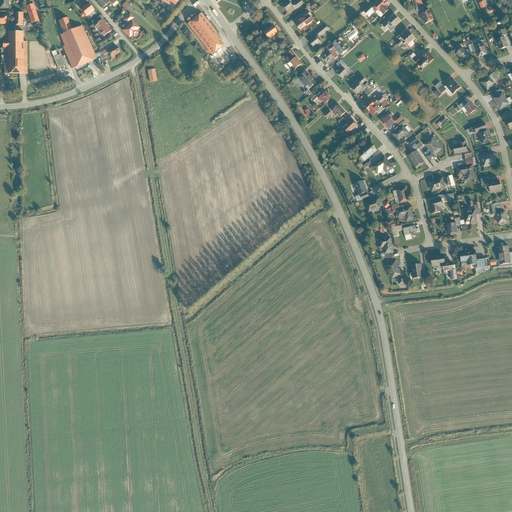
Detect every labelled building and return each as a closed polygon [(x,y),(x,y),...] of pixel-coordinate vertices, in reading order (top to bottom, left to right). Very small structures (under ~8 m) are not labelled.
[(10,0),(0,0),(0,8),(7,8),(7,1),(10,0)] [(79,0),(76,3),(80,8),(86,3),(86,2),(87,0),(79,0)] [(287,13),(294,9),(288,0),(287,0),(281,4),(287,13)] [(387,9),(380,0),(378,0),(371,6),(379,16),(387,9)] [(129,7),(125,3),(120,7),(124,11),(129,7)] [(93,11),(87,4),(78,11),(84,18),(93,11)] [(38,22),(32,5),(25,8),(31,24),(38,22)] [(374,11),(368,5),(362,10),(367,16),(374,11)] [(433,18),(427,9),(418,14),(423,24),(433,18)] [(390,28),(398,20),(391,12),(383,20),(390,28)] [(23,26),(23,14),(15,13),(14,26),(23,26)] [(134,19),(128,13),(121,19),(126,25),(120,30),(128,39),(138,29),(131,22),(134,19)] [(297,30),(299,29),(301,31),(307,27),(305,24),(310,20),(305,13),(291,23),(297,30)] [(223,47),(214,35),(217,33),(202,14),(189,23),(212,55),(223,47)] [(66,18),(58,21),(62,32),(71,28),(66,18)] [(110,33),(102,21),(93,28),(102,39),(110,33)] [(268,39),(276,32),(270,24),(261,30),(268,39)] [(327,28),(324,25),(315,32),(317,35),(327,28)] [(95,60),(82,27),(59,36),(63,47),(61,48),(69,68),(72,67),(72,69),(95,60)] [(29,74),(29,42),(23,42),(23,32),(5,32),(5,43),(0,43),(0,49),(6,49),(6,75),(23,75),(23,74),(29,74)] [(405,45),(413,38),(408,32),(400,39),(405,45)] [(313,48),(321,43),(315,34),(307,40),(313,48)] [(506,46),(503,37),(495,40),(498,49),(506,46)] [(329,45),(331,47),(329,50),(332,53),(335,51),(338,55),(346,48),(337,38),(329,45)] [(392,46),(395,51),(403,45),(399,40),(392,46)] [(478,56),(487,53),(483,41),(474,45),(478,56)] [(472,42),(467,44),(470,55),(476,54),(472,42)] [(109,59),(119,54),(115,47),(106,53),(109,59)] [(466,55),(461,48),(455,53),(460,60),(466,55)] [(326,65),(333,58),(326,51),(319,58),(326,65)] [(433,58),(426,51),(420,56),(427,63),(433,58)] [(61,55),(52,58),(56,69),(65,66),(61,55)] [(292,68),(299,64),(294,56),(287,61),(292,68)] [(420,70),(426,65),(420,59),(415,64),(420,70)] [(341,79),(348,72),(343,66),(335,72),(341,79)] [(78,71),(80,76),(91,71),(89,67),(78,71)] [(156,70),(148,71),(150,81),(158,80),(156,70)] [(306,90),(315,82),(305,70),(296,78),(306,90)] [(479,81),(485,89),(496,81),(490,74),(479,81)] [(360,84),(365,80),(362,76),(357,80),(360,84)] [(449,94),(459,86),(451,78),(442,85),(449,94)] [(359,84),(358,85),(356,82),(349,89),(354,94),(359,90),(360,91),(363,88),(359,84)] [(434,92),(437,96),(443,91),(440,87),(434,92)] [(323,103),(328,98),(327,96),(328,95),(324,91),(316,97),(320,101),(321,100),(323,103)] [(500,92),(491,98),(499,110),(508,104),(500,92)] [(379,104),(385,99),(382,95),(376,100),(379,104)] [(376,110),(373,106),(374,105),(369,99),(362,105),(367,111),(368,110),(372,114),(376,110)] [(468,114),(476,109),(469,101),(462,106),(468,114)] [(337,117),(343,112),(337,104),(331,109),(337,117)] [(511,125),(511,116),(502,120),(505,128),(511,125)] [(389,117),(382,123),(387,129),(394,123),(389,117)] [(358,126),(351,118),(339,128),(346,136),(358,126)] [(485,127),(483,122),(470,126),(472,132),(485,127)] [(396,140),(408,132),(402,124),(391,132),(396,140)] [(480,145),(491,141),(487,128),(475,132),(480,145)] [(431,156),(440,148),(430,136),(421,144),(431,156)] [(415,138),(408,142),(411,146),(417,142),(415,138)] [(457,141),(458,144),(451,146),(453,154),(467,150),(464,139),(457,141)] [(377,150),(369,140),(354,153),(362,162),(377,150)] [(424,161),(416,150),(406,156),(414,168),(424,161)] [(493,154),(481,156),(483,167),(495,165),(493,154)] [(383,157),(368,168),(375,176),(382,171),(385,174),(392,169),(383,157)] [(471,165),(455,168),(456,177),(464,176),(465,182),(474,180),(471,165)] [(444,189),(441,179),(427,183),(430,193),(444,189)] [(366,193),(362,182),(353,185),(358,197),(366,193)] [(502,194),(500,182),(490,183),(492,196),(502,194)] [(406,189),(396,190),(398,205),(408,203),(406,189)] [(376,199),(364,202),(367,213),(378,210),(376,199)] [(440,200),(428,203),(431,215),(438,213),(437,209),(442,208),(440,200)] [(410,208),(395,211),(397,219),(404,218),(405,222),(412,221),(410,208)] [(473,211),(463,212),(464,223),(468,223),(468,226),(475,225),(473,211)] [(504,213),(494,214),(496,226),(506,224),(504,213)] [(454,225),(446,226),(447,235),(455,234),(454,225)] [(414,227),(402,230),(404,239),(416,237),(414,227)] [(389,236),(377,239),(379,249),(382,248),(384,255),(393,254),(389,236)] [(507,248),(497,249),(499,266),(509,264),(507,248)] [(473,251),(459,253),(460,262),(466,261),(467,267),(473,266),(473,261),(475,261),(473,251)] [(441,256),(429,258),(431,268),(440,267),(441,273),(451,272),(450,263),(443,265),(441,256)] [(399,276),(393,262),(384,266),(390,280),(399,276)] [(421,279),(419,266),(408,267),(411,280),(421,279)]
